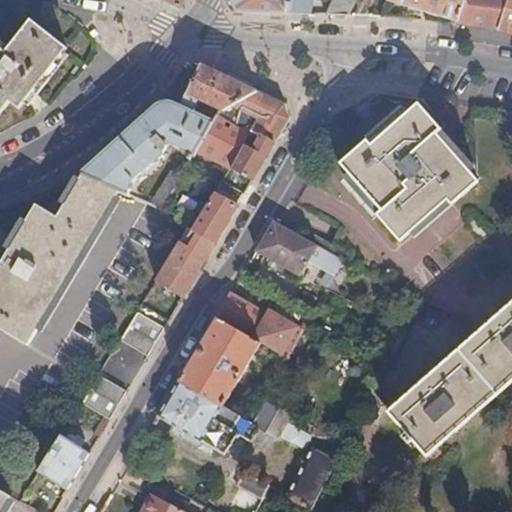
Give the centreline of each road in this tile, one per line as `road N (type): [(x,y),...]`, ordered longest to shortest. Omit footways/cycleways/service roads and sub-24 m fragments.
road 1 (residential): [(359,45),(82,511)]
road 2 (residential): [(189,28),(120,103),(0,179)]
road 3 (tertiary): [(189,28),(218,37),(359,45)]
road 4 (tertiary): [(359,45),(511,69)]
